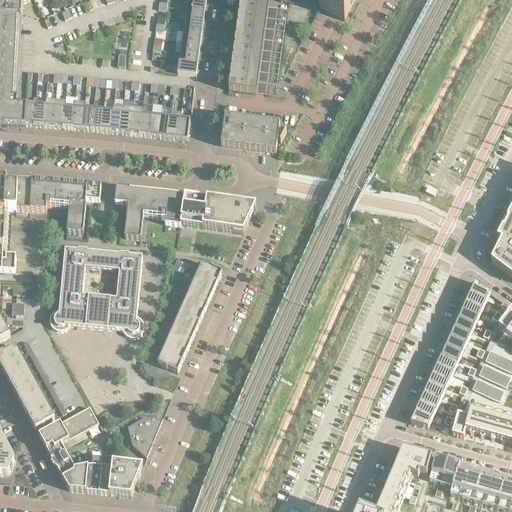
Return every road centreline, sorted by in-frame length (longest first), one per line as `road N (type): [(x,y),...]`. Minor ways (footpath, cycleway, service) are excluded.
road 1 (residential): [(270,220),(144,511)]
road 2 (residential): [(473,236),(420,211),(244,177)]
road 3 (residential): [(200,156),(0,137)]
road 4 (residential): [(0,169),(195,187)]
road 5 (residential): [(382,430),(462,260)]
road 6 (residential): [(0,396),(60,506),(95,510)]
road 7 (residential): [(511,466),(382,430)]
